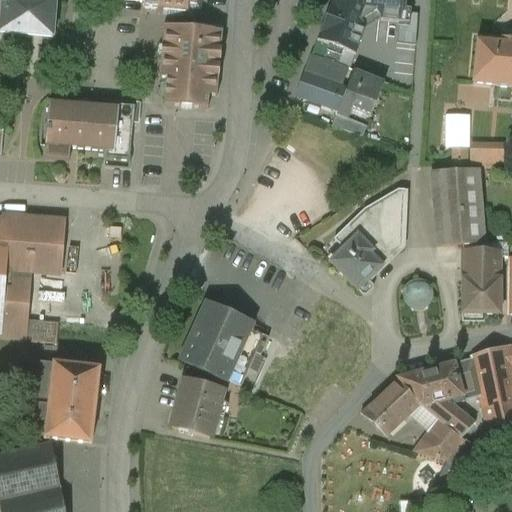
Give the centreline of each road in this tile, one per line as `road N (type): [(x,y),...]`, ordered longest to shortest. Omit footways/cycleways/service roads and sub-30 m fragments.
road 1 (residential): [(118,511),(117,442),(130,375),(206,213)]
road 2 (residential): [(311,511),(310,461),(377,372),(398,355),(511,335)]
road 3 (residential): [(206,213),(237,146),(246,0)]
road 4 (residential): [(206,213),(0,192)]
